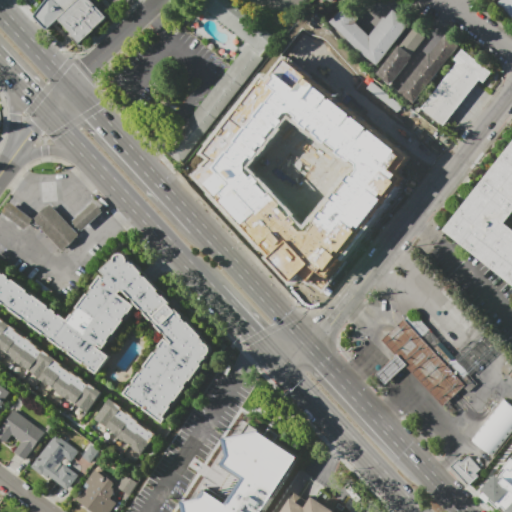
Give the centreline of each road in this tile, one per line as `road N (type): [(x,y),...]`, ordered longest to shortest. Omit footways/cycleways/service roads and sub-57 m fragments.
road 1 (residential): [(511,92),(371,274)]
road 2 (primary): [(272,354),(416,511)]
road 3 (primary): [(47,113),(185,264)]
road 4 (primary): [(199,224),(72,87)]
road 5 (primary): [(309,343),(199,224)]
road 6 (residential): [(72,87),(157,0)]
